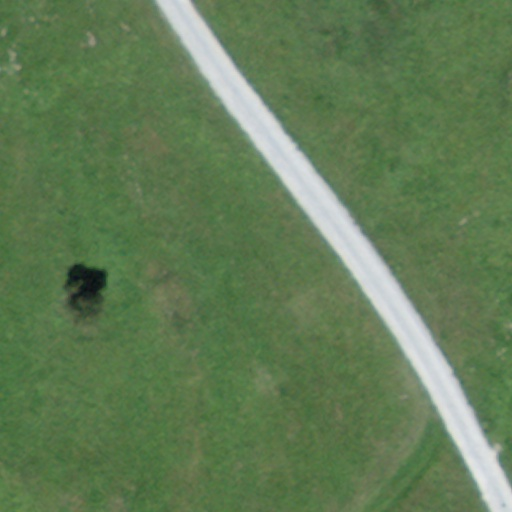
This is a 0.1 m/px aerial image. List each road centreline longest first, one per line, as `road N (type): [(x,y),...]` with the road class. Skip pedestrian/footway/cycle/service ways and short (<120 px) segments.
road 1 (track): [(179,0),(366,257),(509,511)]
road 2 (track): [(336,511),(426,365)]
